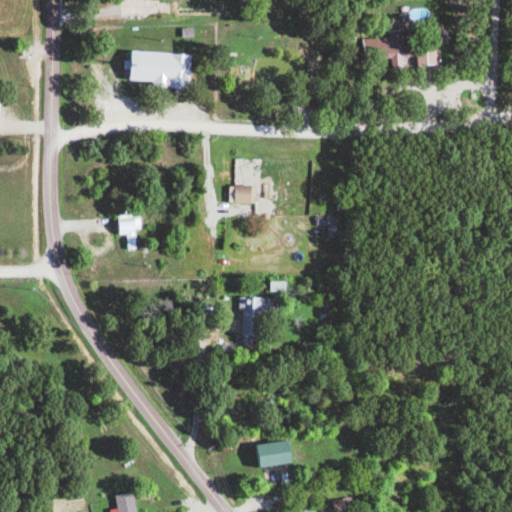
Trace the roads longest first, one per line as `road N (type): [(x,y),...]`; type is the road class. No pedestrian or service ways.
road 1 (tertiary): [(218,511),(56,267),(50,139),(57,0)]
road 2 (residential): [(50,139),(117,126),(339,133),(511,117)]
